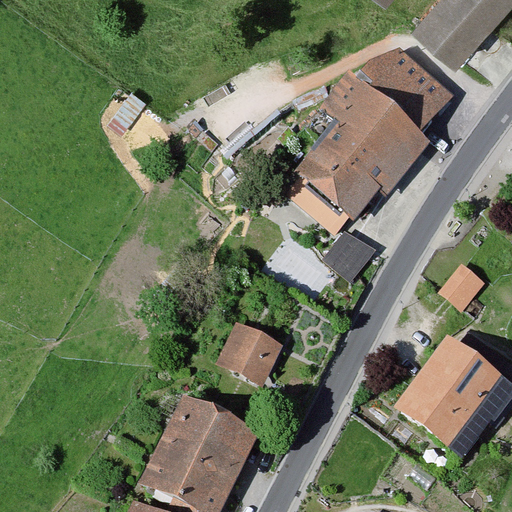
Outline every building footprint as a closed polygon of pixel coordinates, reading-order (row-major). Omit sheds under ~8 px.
[(337,0),(329,0),(302,13),(315,41),(350,24),(337,0)] [(511,0),(436,0),(419,20),(466,61),(511,8),(511,0)] [(432,142),(356,73),(328,104),(342,117),(293,172),(355,227),(432,142)] [(344,231),(325,263),(354,281),(373,249),(344,231)] [(481,286),(461,270),(441,296),(461,312),(481,286)] [(236,319),(220,365),(270,383),(286,336),(236,319)] [(509,377),(454,336),(399,408),(455,449),(509,377)] [(225,511),(263,435),(190,399),(140,504),(156,511),(225,511)]
